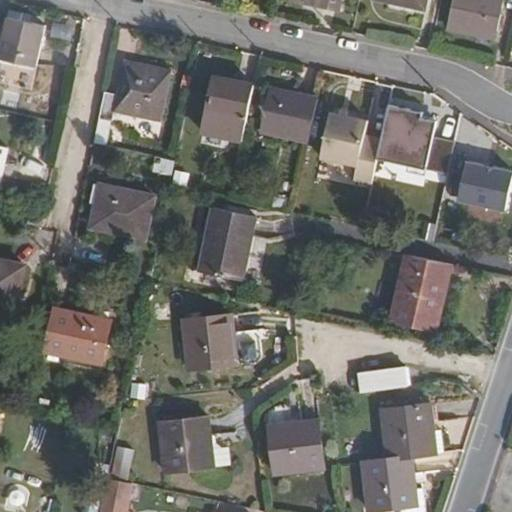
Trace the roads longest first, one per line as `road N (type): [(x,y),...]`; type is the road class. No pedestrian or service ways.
road 1 (residential): [(81,0),(426,72),(511,117)]
road 2 (tertiary): [(465,511),(511,363)]
